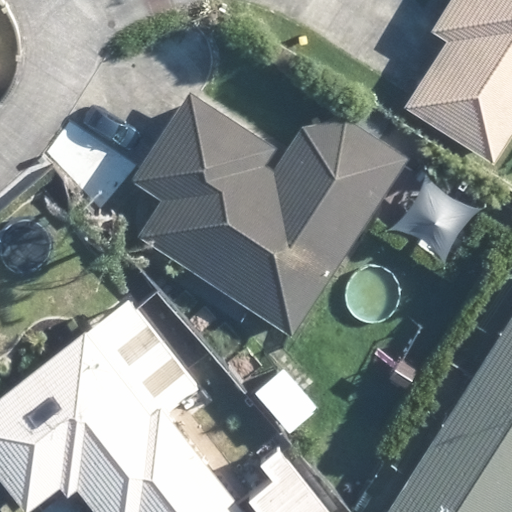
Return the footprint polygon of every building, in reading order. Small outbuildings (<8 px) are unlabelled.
[(511,0),(440,0),(430,16),(424,27),(439,36),(406,89),(396,103),(484,158),(511,113),(511,0)] [(293,120),(281,141),(264,167),(255,161),(266,144),(194,99),(178,89),(132,160),(123,175),(139,186),(153,193),(135,223),(128,233),(141,242),(245,308),(283,332),(354,219),(395,152),(350,123),(332,112),(293,120)] [(511,293),(459,377),(511,410),(511,293)] [(98,354),(83,334),(75,325),(0,385),(0,484),(18,506),(51,480),(58,489),(68,482),(71,486),(80,497),(92,511),(239,511),(211,476),(202,465),(155,407),(151,402),(148,403),(142,408),(124,385),(98,354)] [(109,344),(109,359),(123,365),(135,356),(134,343),(121,335),(109,344)] [(288,364),(255,392),(292,435),(325,407),(288,364)] [(511,410),(459,377),(372,511),(502,511),(511,496),(511,410)]
